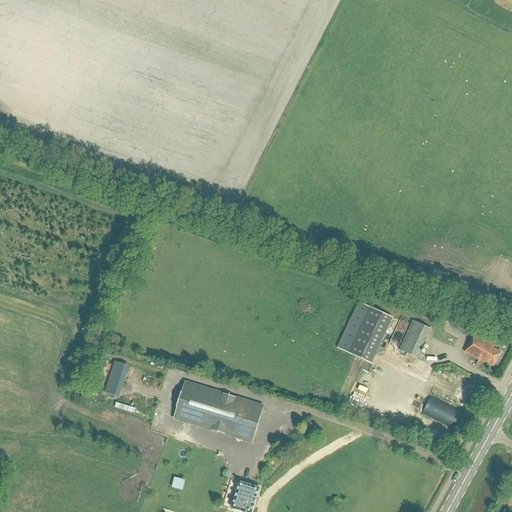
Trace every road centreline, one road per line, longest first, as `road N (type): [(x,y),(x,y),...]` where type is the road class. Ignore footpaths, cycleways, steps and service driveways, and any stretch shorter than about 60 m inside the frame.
road 1 (track): [(0,147),(511,325)]
road 2 (primary): [(447,511),(511,393)]
